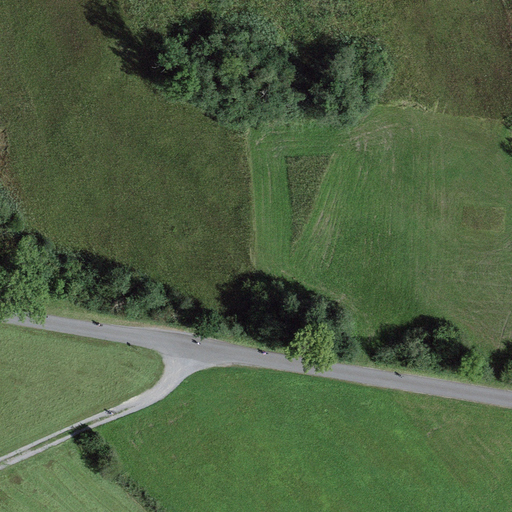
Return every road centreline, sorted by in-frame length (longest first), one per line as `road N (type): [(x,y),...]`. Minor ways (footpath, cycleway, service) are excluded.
road 1 (unclassified): [(511,397),(0,315)]
road 2 (track): [(194,347),(158,394),(0,464)]
